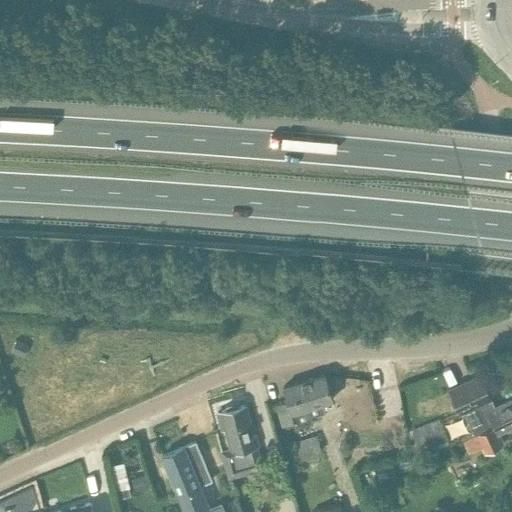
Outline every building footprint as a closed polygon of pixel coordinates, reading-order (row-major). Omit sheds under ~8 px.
[(287,400),(275,403),(283,426),(295,422),(295,423),(312,417),(309,406),(334,399),(325,373),(283,386),(287,400)] [(464,413),(464,414),(474,435),(495,425),(493,421),(511,412),(511,398),(495,406),(480,374),(450,389),(461,414),(464,413)] [(218,412),(228,450),(222,451),(228,477),(262,469),(245,404),(239,406),(238,402),(226,405),(227,409),(218,412)] [(474,435),(463,440),(469,452),(482,446),(484,451),(504,443),(499,432),(511,425),(511,412),(493,421),(495,425),(474,435)] [(442,422),(440,423),(407,435),(412,449),(447,436),(442,422)] [(292,440),(297,456),(321,449),(317,434),(292,440)] [(163,454),(179,494),(200,485),(199,485),(212,479),(196,441),(163,454)] [(124,460),(111,462),(115,488),(128,486),(124,460)] [(148,486),(144,474),(132,477),(136,490),(148,486)] [(208,506),(200,485),(179,494),(186,511),(210,511),(210,510),(208,506)] [(342,511),(339,501),(312,509),(312,511),(342,511)] [(93,511),(91,502),(53,511),(93,511)]
